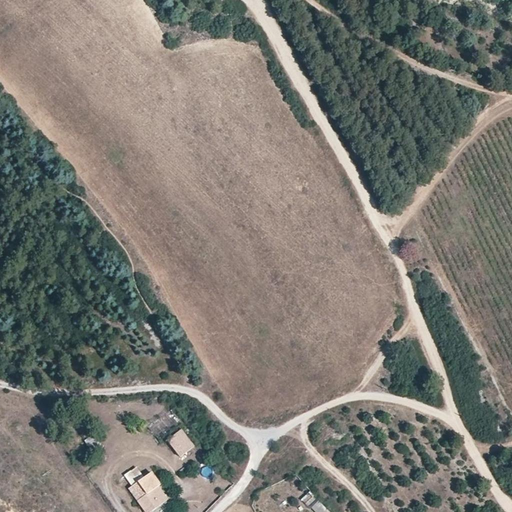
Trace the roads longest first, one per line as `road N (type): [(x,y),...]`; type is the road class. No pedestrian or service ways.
road 1 (track): [(253,0),(385,240)]
road 2 (track): [(511,89),(435,75),(367,47),(309,0)]
road 3 (track): [(511,503),(447,415),(395,397),(347,398)]
road 4 (track): [(0,384),(193,390)]
road 5 (track): [(347,398),(307,410),(261,440),(193,390)]
road 6 (track): [(411,293),(447,415)]
